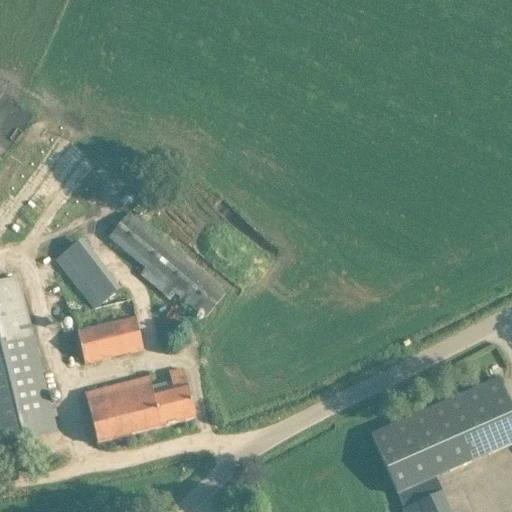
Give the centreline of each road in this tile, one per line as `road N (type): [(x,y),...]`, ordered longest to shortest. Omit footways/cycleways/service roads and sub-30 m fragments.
road 1 (unclassified): [(186,511),(280,428),(511,325)]
road 2 (track): [(0,481),(280,428)]
